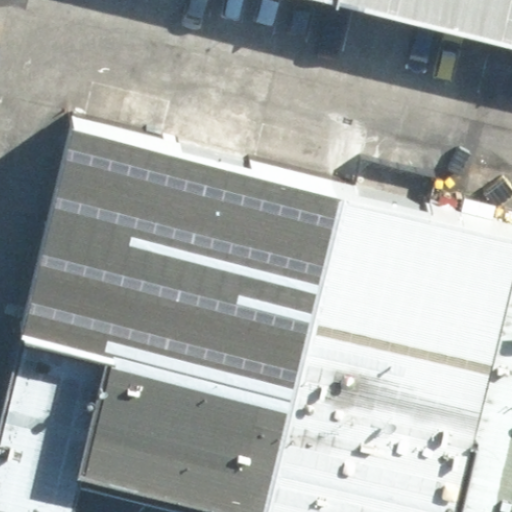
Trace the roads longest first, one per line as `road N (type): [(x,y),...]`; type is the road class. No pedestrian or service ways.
road 1 (unknown): [(511,97),(165,0)]
road 2 (unknown): [(0,203),(58,0)]
